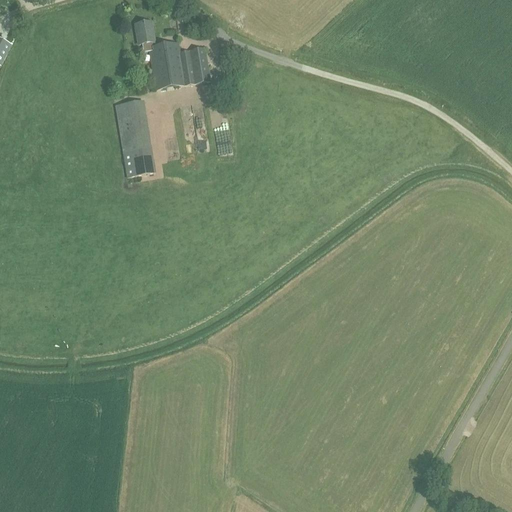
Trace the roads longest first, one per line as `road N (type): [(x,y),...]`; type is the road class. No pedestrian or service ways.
road 1 (track): [(224,41),(419,103),(511,171)]
road 2 (unclassified): [(415,511),(511,345)]
